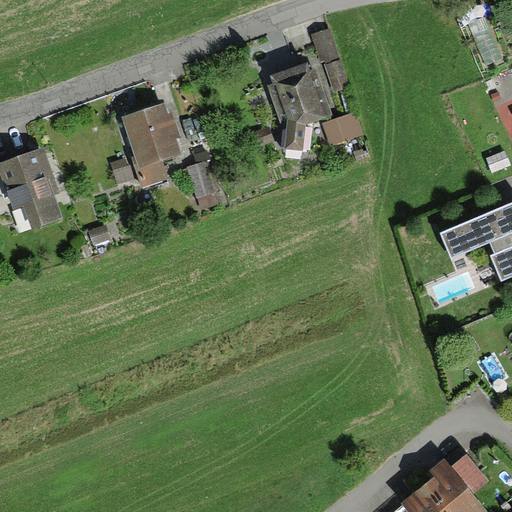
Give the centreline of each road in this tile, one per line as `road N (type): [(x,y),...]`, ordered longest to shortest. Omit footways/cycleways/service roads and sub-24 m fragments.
road 1 (residential): [(331,0),(0,118)]
road 2 (residential): [(511,446),(480,417),(453,423),(342,511)]
